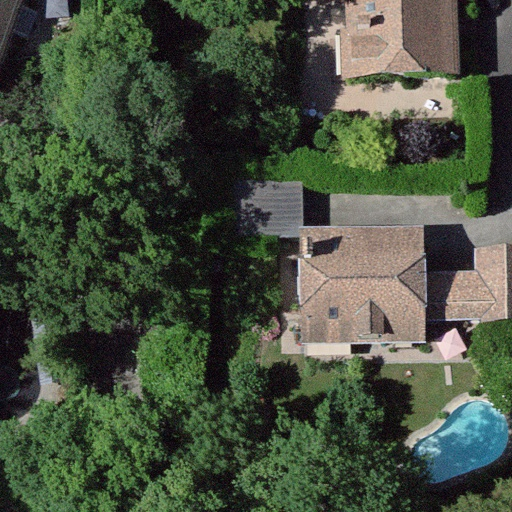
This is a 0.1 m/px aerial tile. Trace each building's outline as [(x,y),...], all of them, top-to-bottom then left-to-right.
[(0,0),(0,82),(28,0),(0,0)] [(459,82),(455,0),(346,0),(347,36),(340,37),(342,87),(459,82)] [(234,238),(302,237),(302,214),(302,189),(234,190),(234,238)] [(426,351),(426,236),(302,237),(302,351),(426,351)] [(511,256),(480,257),(480,327),(511,327),(511,256)]
